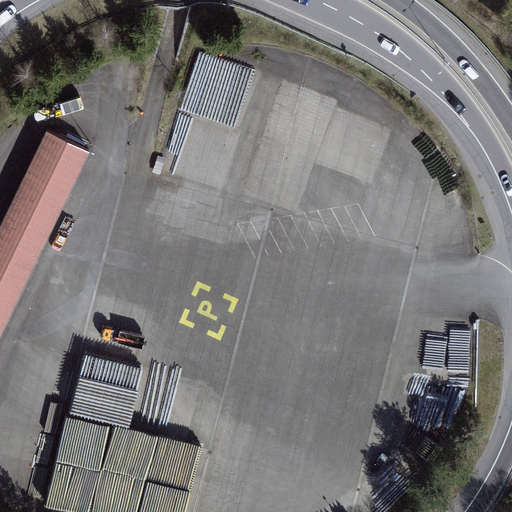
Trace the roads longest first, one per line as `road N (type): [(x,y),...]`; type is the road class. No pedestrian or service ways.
road 1 (motorway): [(315,0),(396,48),(448,93),(483,141),(511,206)]
road 2 (motorway): [(511,112),(474,61),(404,0)]
